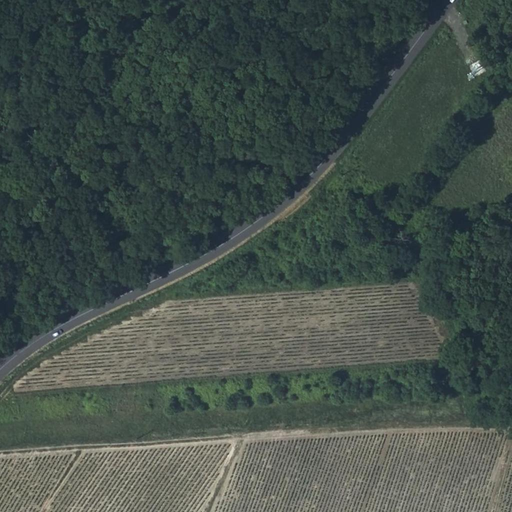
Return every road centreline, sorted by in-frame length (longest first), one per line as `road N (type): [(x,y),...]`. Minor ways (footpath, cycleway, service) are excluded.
road 1 (secondary): [(449,0),(294,193),(197,261),(54,329),(0,369)]
road 2 (track): [(511,424),(0,451)]
